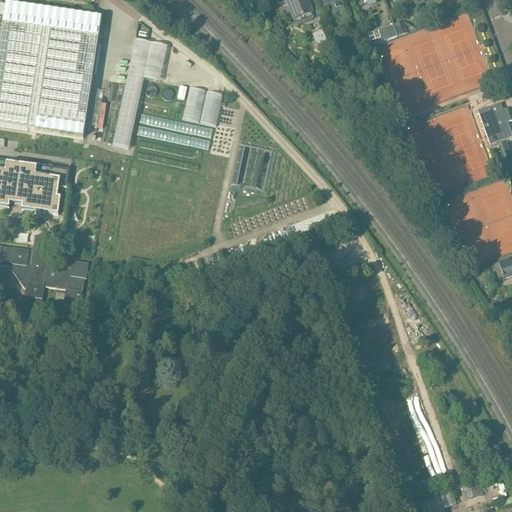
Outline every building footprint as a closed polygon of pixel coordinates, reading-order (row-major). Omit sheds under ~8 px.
[(311,11),(306,0),(276,0),(278,4),(286,1),(292,18),(311,11)] [(340,0),(320,0),(323,7),(330,4),(334,14),(344,10),(340,0)] [(0,18),(3,19),(0,41),(0,126),(83,139),(101,19),(6,4),(5,8),(0,7),(0,18)] [(403,22),(394,26),(398,37),(407,34),(403,22)] [(273,36),(278,31),(274,26),(269,31),(273,36)] [(378,32),(382,43),(398,37),(394,26),(378,32)] [(316,49),(326,45),(322,32),(311,36),(316,49)] [(362,37),(352,41),(356,52),(366,48),(362,37)] [(113,148),(129,151),(130,145),(144,80),(159,83),(163,66),(131,59),(113,148)] [(511,136),(500,105),(478,113),(490,147),(511,138),(511,136)] [(410,116),(399,119),(402,125),(412,122),(410,116)] [(0,208),(9,210),(10,205),(22,207),(22,211),(58,216),(60,200),(57,199),(59,189),(67,190),(69,171),(28,166),(28,168),(15,166),(16,164),(0,161),(0,208)] [(23,326),(37,328),(39,329),(44,289),(66,292),(64,307),(80,309),(82,294),(83,294),(85,281),(86,281),(89,265),(73,263),(73,264),(48,261),(51,240),(35,237),(33,253),(0,248),(0,267),(8,268),(25,291),(23,310),(25,310),(23,326)] [(201,263),(204,270),(219,264),(216,258),(201,263)] [(511,258),(499,263),(505,278),(511,275),(511,258)] [(481,484),(466,488),(471,504),(486,500),(481,484)] [(451,493),(407,507),(408,511),(445,511),(457,508),(451,493)]
